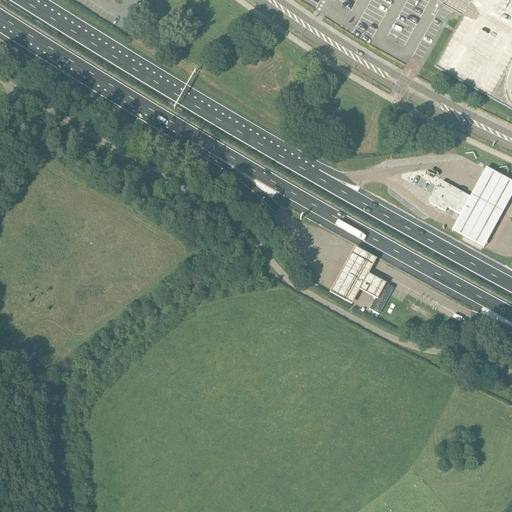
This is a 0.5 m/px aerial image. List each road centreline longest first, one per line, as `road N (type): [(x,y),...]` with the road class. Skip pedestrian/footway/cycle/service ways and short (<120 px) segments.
road 1 (unclassified): [(511,374),(397,341),(309,295),(228,216),(0,78)]
road 2 (trunk): [(319,179),(22,0)]
road 3 (trunk): [(209,145),(511,315)]
road 4 (tertiary): [(511,139),(342,55),(266,0)]
road 5 (trunk): [(0,17),(209,145)]
road 6 (trunk): [(511,284),(319,179)]
